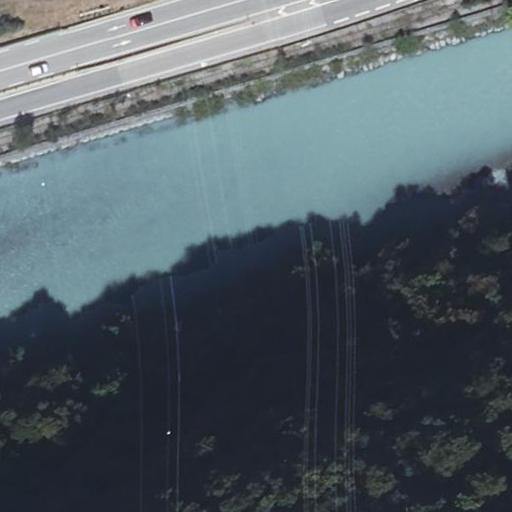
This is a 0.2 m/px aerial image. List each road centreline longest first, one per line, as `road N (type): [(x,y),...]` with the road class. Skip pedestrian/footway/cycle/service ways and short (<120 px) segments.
road 1 (primary): [(0,113),(374,0)]
road 2 (trunk): [(0,69),(238,0)]
